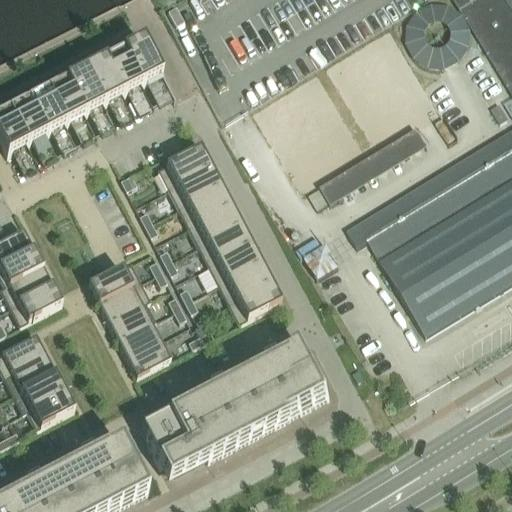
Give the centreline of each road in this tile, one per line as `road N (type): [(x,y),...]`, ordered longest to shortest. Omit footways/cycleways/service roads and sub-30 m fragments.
road 1 (residential): [(178,511),(357,416),(196,109)]
road 2 (tertiary): [(511,413),(357,506)]
road 3 (tertiary): [(396,511),(511,441)]
